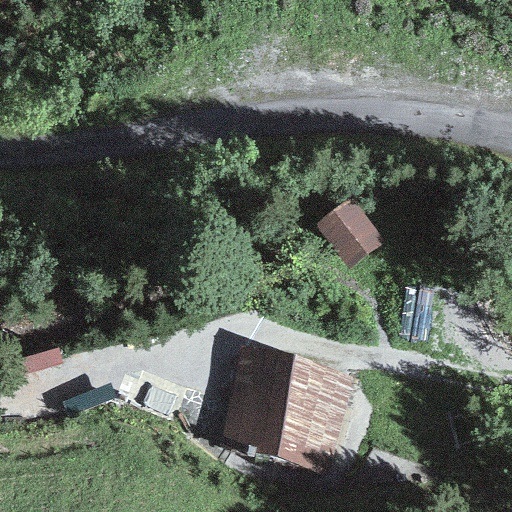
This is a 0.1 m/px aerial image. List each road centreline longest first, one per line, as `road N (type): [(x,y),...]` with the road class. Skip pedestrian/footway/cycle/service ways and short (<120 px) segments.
road 1 (unclassified): [(0,148),(288,115),(511,127)]
road 2 (track): [(290,339),(511,383)]
